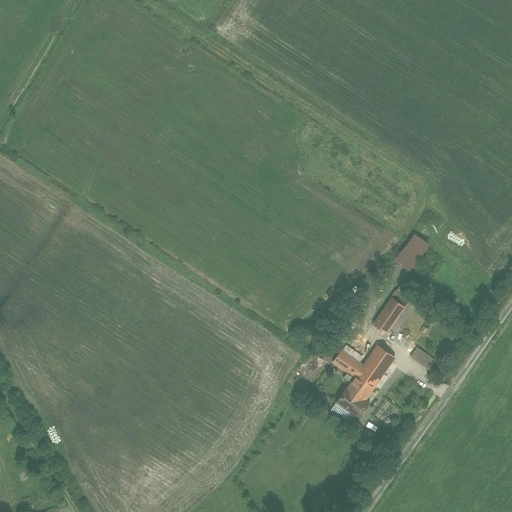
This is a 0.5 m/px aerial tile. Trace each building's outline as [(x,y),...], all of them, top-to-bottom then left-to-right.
[(414,235),(397,260),(411,270),(428,245),(414,235)] [(391,299),(375,324),(388,332),(404,308),(391,299)] [(345,346),(334,363),(356,378),(373,390),(376,385),(381,389),(389,377),(384,374),(395,357),(379,345),(367,362),(345,346)] [(418,348),(412,356),(429,367),(435,359),(418,348)] [(343,394),(337,403),(347,410),(346,412),(355,418),(367,400),(366,400),(373,390),(356,378),(344,395),(343,394)]
